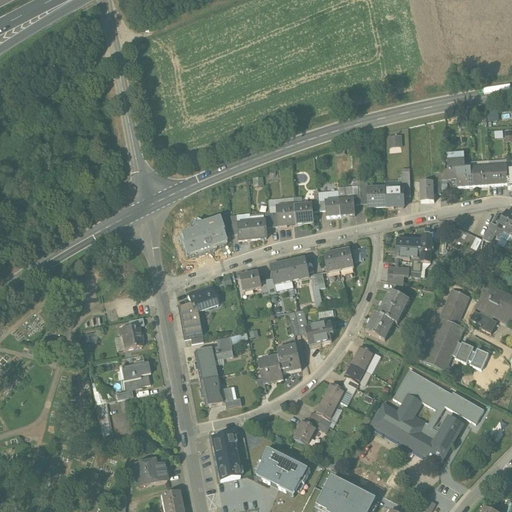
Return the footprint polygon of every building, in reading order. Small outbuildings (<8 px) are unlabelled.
[(402,152),(402,136),(390,136),(389,152),(402,152)] [(473,172),(463,173),(463,164),(448,165),(449,169),(450,183),(457,183),(457,192),(474,190),(473,172)] [(442,177),(440,194),(446,195),(447,184),(450,183),(449,169),(442,169),(442,177)] [(507,170),(490,171),(491,189),(507,188),(507,174),(507,170)] [(490,171),(473,172),(474,190),(491,189),(490,171)] [(402,191),(402,201),(410,201),(409,176),(400,176),(401,191),(402,191)] [(433,186),(433,197),(440,197),(440,194),(442,177),(435,177),(436,186),(433,186)] [(433,186),(421,186),(421,192),(420,192),(420,206),(433,205),(433,197),(433,186)] [(401,192),(392,192),(392,191),(385,191),(385,192),(385,212),(392,211),(393,209),(402,209),(402,211),(402,201),(402,191),(401,191),(401,192)] [(352,194),(353,208),(360,207),(360,192),(352,192),(352,194)] [(385,192),(374,193),(374,192),(367,192),(367,207),(367,212),(375,212),(375,209),(384,209),(384,212),(385,212),(385,192)] [(338,195),(339,204),(340,220),(354,219),(353,208),(353,202),(352,194),(338,195)] [(312,207),(313,216),(320,215),(319,205),(318,197),(318,195),(314,195),(314,202),(311,203),(312,207)] [(319,205),(324,205),(325,215),(326,221),(340,220),(339,204),(338,195),(318,197),(319,205)] [(311,208),(302,209),(302,208),(295,209),(296,229),(304,228),(303,226),(313,225),(313,227),(314,227),(313,216),(312,207),(311,207),(311,208)] [(295,209),(285,210),(277,211),(277,216),(279,229),(279,230),(286,229),(286,227),(295,226),(295,229),(296,229),(295,209)] [(511,235),(511,215),(507,213),(495,237),(508,243),(511,237),(511,235)] [(264,218),(264,225),(265,225),(265,231),(272,230),(270,217),(270,216),(263,217),(264,218)] [(272,230),(279,229),(277,216),(270,217),(272,230)] [(180,236),(187,259),(196,256),(196,258),(228,248),(219,220),(207,224),(202,225),(196,222),(193,232),(180,236)] [(454,230),(443,224),(438,225),(438,234),(449,240),(454,230)] [(264,225),(251,226),(253,243),(266,241),(265,231),(265,225),(264,225)] [(496,228),(491,225),(485,236),(491,239),(496,228)] [(237,227),(236,227),(237,237),(238,244),(253,243),(251,226),(237,227)] [(460,232),(454,230),(449,240),(454,243),(460,232)] [(465,235),(460,232),(454,243),(460,245),(465,235)] [(470,238),(465,235),(460,245),(465,248),(470,238)] [(476,240),(470,238),(465,248),(471,251),(476,240)] [(481,243),(476,240),(471,251),(476,253),(481,243)] [(422,245),(398,243),(397,261),(412,263),(420,264),(422,245)] [(431,245),(422,245),(420,264),(420,266),(430,267),(431,245)] [(350,251),(336,254),(340,274),(341,274),(340,272),(345,270),(346,272),(354,271),(350,251)] [(359,251),(352,252),(355,264),(362,262),(359,251)] [(336,254),(323,257),(327,277),(328,276),(328,274),(332,273),(333,275),(340,274),(336,254)] [(305,261),(297,263),(297,264),(288,266),(288,264),(287,264),(292,284),(292,281),(301,280),(301,282),(309,281),(309,279),(305,261)] [(420,264),(412,263),(411,280),(419,281),(420,266),(420,264)] [(279,268),(270,270),(270,268),(269,268),(272,282),(274,288),(275,288),(274,285),(282,283),(283,286),(292,284),(287,264),(279,266),(279,268)] [(408,280),(408,272),(396,271),(395,278),(389,278),(388,285),(402,288),(403,280),(408,280)] [(258,275),(247,277),(247,278),(240,279),(243,294),(243,293),(253,291),(253,292),(260,290),(261,290),(260,284),(258,275)] [(322,276),(315,277),(319,292),(325,290),(322,276)] [(315,277),(309,279),(309,281),(313,302),(320,300),(319,292),(315,277)] [(272,282),(266,283),(268,294),(275,293),(274,288),(272,282)] [(268,294),(266,283),(260,284),(261,290),(260,290),(261,296),(268,294)] [(511,297),(507,296),(507,297),(487,287),(487,286),(486,285),(474,309),(475,310),(476,309),(480,312),(479,315),(474,313),(470,322),(481,327),(479,331),(491,336),(496,323),(491,321),(492,318),(497,320),(497,321),(508,327),(511,320),(511,319),(511,297)] [(211,290),(188,298),(190,306),(179,309),(185,342),(190,341),(201,338),(197,315),(217,308),(211,290)] [(447,303),(431,340),(428,339),(429,340),(419,362),(418,361),(418,362),(445,374),(447,371),(446,371),(452,358),(456,360),(455,361),(467,366),(468,363),(472,365),(477,355),(472,353),(474,350),(462,345),(462,346),(458,345),(463,332),(464,332),(464,331),(456,328),(468,300),(452,292),(449,298),(446,302),(447,303)] [(409,303),(390,293),(380,313),(399,323),(409,303)] [(295,314),(299,335),(307,334),(307,331),(308,331),(303,313),(295,314)] [(399,323),(380,313),(378,317),(375,315),(366,335),(383,343),(393,325),(397,327),(399,323)] [(293,336),(299,335),(295,314),(289,315),(293,336)] [(128,325),(130,331),(139,329),(143,328),(142,322),(128,325)] [(308,331),(307,331),(307,334),(308,339),(307,339),(309,348),(321,346),(321,347),(332,345),(330,335),(334,335),(331,325),(308,331)] [(130,331),(119,333),(120,340),(123,340),(126,353),(135,352),(134,351),(142,350),(140,336),(139,329),(130,331)] [(96,335),(85,337),(87,346),(98,344),(96,335)] [(229,340),(216,343),(217,349),(230,346),(229,340)] [(217,349),(193,354),(195,364),(193,364),(195,372),(197,372),(199,383),(215,379),(213,372),(215,371),(213,363),(219,362),(218,359),(232,356),(230,346),(217,349)] [(296,347),(286,349),(286,352),(278,354),(278,351),(276,351),(278,359),(282,377),(301,372),(296,347)] [(375,357),(361,350),(352,367),(366,374),(375,357)] [(477,355),(472,365),(471,368),(482,373),(489,357),(478,352),(477,355)] [(278,359),(258,363),(262,380),(263,386),(264,386),(283,382),(282,377),(278,359)] [(143,364),(134,366),(134,369),(126,371),(129,390),(140,388),(141,390),(149,388),(147,375),(145,376),(143,364)] [(366,374),(352,367),(345,380),(346,381),(359,387),(366,374)] [(445,409),(476,427),(484,413),(453,395),(452,397),(410,373),(393,401),(402,407),(407,396),(422,405),(436,413),(428,428),(425,434),(437,441),(439,435),(432,431),(445,409)] [(215,379),(199,383),(200,390),(198,391),(200,399),(202,399),(204,408),(224,404),(240,401),(239,400),(233,401),(230,390),(229,390),(230,392),(219,394),(218,387),(216,387),(215,379)] [(263,386),(262,380),(257,381),(259,395),(266,394),(264,386),(263,386)] [(346,381),(344,385),(356,392),(359,387),(346,381)] [(344,385),(341,391),(345,394),(354,398),(356,392),(344,385)] [(341,391),(332,387),(325,399),(339,406),(345,394),(341,391)] [(103,439),(111,438),(103,391),(95,393),(103,439)] [(118,396),(119,403),(133,401),(131,393),(118,396)] [(422,405),(407,396),(402,407),(397,414),(383,406),(371,428),(372,428),(372,427),(385,434),(384,436),(386,436),(398,443),(398,444),(399,444),(400,444),(412,451),(413,452),(413,451),(426,458),(425,459),(440,468),(451,448),(437,441),(425,434),(428,428),(413,420),(422,405)] [(339,406),(325,399),(316,417),(323,420),(329,424),(339,406)] [(240,401),(224,404),(225,411),(241,408),(240,401)] [(312,414),(309,420),(320,425),(323,420),(316,417),(312,414)] [(439,435),(437,441),(451,448),(463,427),(449,419),(439,435)] [(309,420),(306,425),(315,431),(327,437),(330,431),(326,429),(320,425),(309,420)] [(306,425),(302,424),(293,441),(306,448),(315,431),(306,425)] [(231,437),(212,441),(214,447),(213,447),(213,448),(214,448),(215,456),(215,457),(219,475),(221,483),(220,483),(221,484),(240,480),(231,437)] [(304,486),(310,473),(267,451),(261,463),(263,465),(256,478),(295,498),(302,485),(304,486)] [(154,463),(136,467),(137,475),(135,476),(137,488),(143,486),(145,487),(167,483),(165,476),(167,476),(165,470),(164,471),(163,466),(155,467),(154,463)] [(317,511),(371,511),(376,502),(332,479),(315,511),(317,511)] [(182,511),(179,494),(161,497),(163,511),(182,511)] [(114,499),(108,511),(124,511),(125,497),(114,499)] [(425,500),(417,511),(432,511),(436,506),(425,500)]
